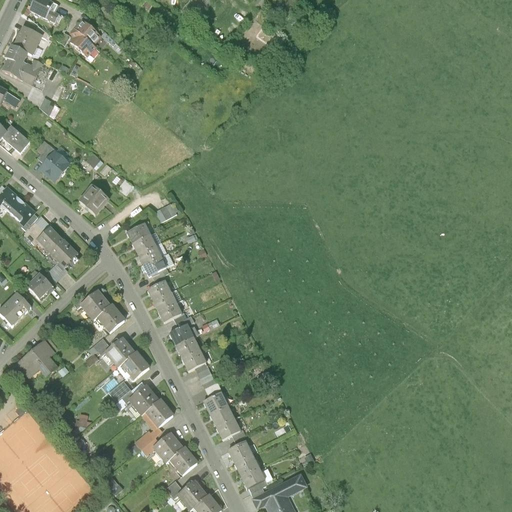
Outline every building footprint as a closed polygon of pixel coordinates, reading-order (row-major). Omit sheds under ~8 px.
[(53,5),(42,0),(35,0),(29,12),(46,21),(50,12),(53,5)] [(207,0),(189,0),(181,12),(195,22),(210,2),(207,0)] [(59,17),(50,12),(46,21),(47,21),(55,25),(59,17)] [(99,38),(82,23),(74,32),(92,48),(96,44),(96,43),(95,42),(99,38)] [(48,36),(38,28),(34,34),(41,38),(45,41),(48,36)] [(34,34),(24,29),(13,49),(27,56),(31,58),(41,38),(34,34)] [(92,48),(74,32),(72,34),(74,35),(72,37),(74,40),(70,45),(75,49),(75,50),(80,54),(80,53),(86,59),(95,50),(92,48)] [(64,35),(58,45),(64,49),(70,39),(64,35)] [(13,49),(11,48),(5,61),(8,62),(21,68),(23,65),(27,56),(13,49)] [(21,68),(8,62),(2,73),(32,88),(36,78),(23,72),(24,70),(21,68)] [(42,67),(34,62),(31,68),(23,65),(21,68),(24,70),(23,72),(36,78),(38,75),(42,67)] [(58,72),(43,64),(42,67),(38,75),(53,83),(58,72)] [(23,104),(7,95),(4,102),(18,111),(23,104)] [(55,106),(45,100),(40,110),(49,118),(55,106)] [(20,146),(7,135),(2,140),(4,142),(8,146),(15,152),(20,146)] [(8,146),(4,142),(0,146),(0,147),(4,151),(8,146)] [(49,147),(37,161),(45,167),(55,155),(55,156),(57,154),(49,147)] [(45,167),(41,172),(55,184),(69,167),(55,156),(55,155),(45,167)] [(134,189),(125,182),(118,191),(126,198),(134,189)] [(93,188),(79,205),(96,218),(109,202),(93,188)] [(25,206),(17,199),(17,200),(7,191),(6,192),(0,199),(0,207),(2,210),(4,211),(6,212),(23,227),(33,216),(34,215),(24,207),(25,206)] [(176,216),(170,206),(165,208),(170,219),(176,216)] [(170,219),(165,208),(159,211),(165,222),(170,219)] [(165,222),(159,211),(154,214),(159,225),(165,222)] [(23,227),(21,229),(26,233),(38,220),(33,216),(23,227)] [(35,225),(23,237),(34,248),(37,244),(45,235),(35,225)] [(144,227),(128,235),(133,246),(150,238),(144,227)] [(62,243),(50,231),(45,235),(37,244),(50,257),(50,256),(58,263),(57,264),(58,265),(64,272),(65,271),(78,258),(63,242),(62,243)] [(150,238),(133,246),(139,257),(155,249),(150,238)] [(155,249),(139,257),(139,259),(141,262),(144,268),(161,260),(155,249)] [(168,256),(161,260),(166,271),(174,267),(168,256)] [(161,260),(144,268),(149,279),(152,278),(162,272),(166,271),(161,260)] [(58,265),(47,275),(56,284),(67,274),(65,271),(64,272),(58,265)] [(162,272),(152,278),(154,283),(165,278),(162,272)] [(40,277),(27,290),(39,303),(52,290),(40,277)] [(165,278),(154,283),(157,288),(165,284),(165,285),(168,284),(165,278)] [(157,288),(148,293),(154,303),(170,295),(165,285),(165,284),(157,288)] [(27,298),(19,290),(14,294),(23,303),(27,298)] [(86,303),(81,308),(93,323),(97,320),(110,309),(98,294),(86,303)] [(170,295),(154,303),(159,314),(176,306),(170,295)] [(23,306),(15,298),(0,313),(0,317),(12,330),(31,311),(25,304),(23,306)] [(83,298),(73,306),(77,311),(81,308),(86,303),(83,298)] [(176,306),(159,314),(165,326),(173,321),(181,317),(181,316),(176,306)] [(125,323),(112,308),(110,309),(97,320),(110,335),(125,323)] [(184,315),(181,316),(181,317),(173,321),(176,326),(187,321),(184,315)] [(187,321),(176,326),(179,332),(187,328),(190,327),(187,321)] [(179,332),(170,336),(176,349),(191,341),(188,334),(189,333),(187,328),(179,332)] [(58,351),(49,340),(44,344),(53,356),(58,351)] [(107,345),(103,340),(94,348),(95,349),(98,353),(107,345)] [(111,350),(105,355),(106,355),(118,370),(122,367),(135,356),(122,341),(111,350)] [(191,341),(176,349),(182,362),(198,354),(194,347),(196,346),(193,341),(191,341)] [(44,344),(18,366),(24,373),(30,380),(29,378),(40,368),(47,376),(45,378),(46,379),(56,371),(48,360),(53,356),(44,344)] [(107,345),(98,353),(102,358),(106,355),(105,355),(111,350),(107,345)] [(211,363),(205,350),(199,353),(202,359),(200,360),(204,367),(206,366),(211,363)] [(198,354),(182,362),(189,374),(195,371),(204,367),(200,360),(202,359),(199,353),(198,354)] [(135,356),(122,367),(135,382),(149,370),(136,355),(135,356)] [(24,373),(18,366),(8,373),(16,383),(23,377),(22,375),(24,373)] [(204,367),(195,371),(198,376),(208,371),(206,366),(204,367)] [(208,371),(198,376),(200,381),(211,376),(208,371)] [(211,376),(200,381),(203,386),(213,381),(211,376)] [(213,381),(203,386),(205,391),(216,386),(213,381)] [(131,393),(123,384),(109,396),(117,405),(121,401),(131,393)] [(216,386),(205,391),(211,402),(221,397),(223,397),(217,385),(216,386)] [(135,398),(129,402),(130,403),(142,418),(146,415),(159,404),(146,389),(135,398)] [(131,393),(121,401),(126,406),(130,403),(129,402),(135,398),(131,393)] [(211,402),(204,405),(210,417),(225,410),(222,403),(223,402),(221,397),(211,402)] [(159,404),(146,415),(159,430),(173,418),(160,403),(159,404)] [(225,410),(210,417),(216,430),(231,422),(228,415),(230,414),(227,409),(225,410)] [(231,422),(216,430),(223,442),(232,438),(238,435),(234,428),(236,427),(233,422),(231,422)] [(242,432),(239,433),(239,434),(238,435),(232,438),(234,444),(245,438),(242,432)] [(155,441),(149,434),(135,445),(141,452),(146,448),(155,441)] [(159,446),(153,450),(154,451),(166,466),(170,462),(183,452),(170,436),(159,446)] [(245,438),(234,444),(237,449),(245,445),(245,446),(248,444),(245,438)] [(155,441),(146,448),(150,453),(154,451),(153,450),(159,446),(155,441)] [(237,449),(228,454),(234,466),(250,459),(246,452),(248,451),(245,446),(245,445),(237,449)] [(134,446),(129,450),(133,456),(139,451),(134,446)] [(183,452),(170,462),(183,478),(197,466),(185,450),(183,452)] [(250,459),(234,466),(241,479),(256,471),(252,464),(254,463),(252,458),(250,459)] [(256,471),(241,479),(247,491),(248,491),(264,483),(261,476),(267,472),(266,469),(259,473),(258,470),(256,471)] [(274,485),(267,472),(261,476),(264,483),(267,488),(274,485)] [(254,502),(253,503),(257,511),(265,507),(267,511),(292,511),(286,500),(306,490),(300,479),(265,497),(254,502)] [(180,488),(176,483),(166,491),(170,496),(180,488)] [(264,483),(248,491),(251,496),(262,491),(267,488),(264,483)] [(207,500),(194,484),(184,493),(177,498),(178,499),(188,511),(191,511),(194,510),(207,500)] [(184,493),(180,488),(170,496),(174,502),(178,499),(177,498),(184,493)] [(262,491),(251,496),(254,502),(265,497),(262,491)] [(207,500),(194,510),(195,511),(220,511),(209,498),(207,500)]
